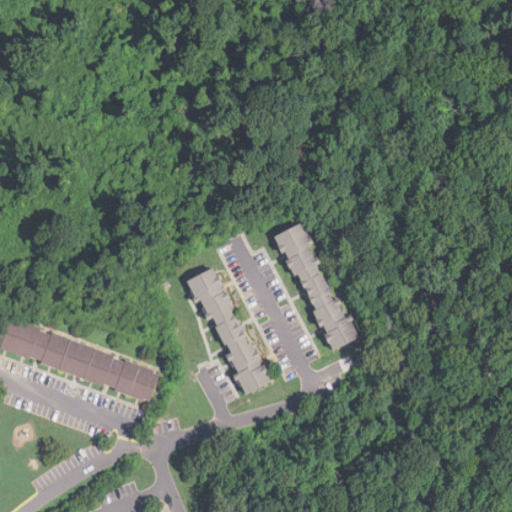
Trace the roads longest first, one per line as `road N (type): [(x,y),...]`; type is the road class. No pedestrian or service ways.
road 1 (residential): [(152,449),(316,391),(243,254)]
road 2 (residential): [(27,511),(129,446)]
